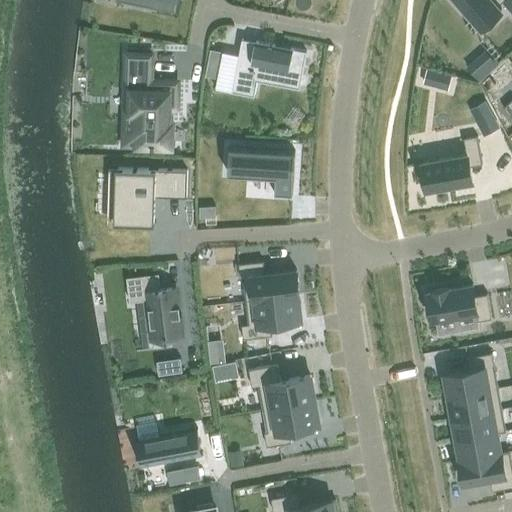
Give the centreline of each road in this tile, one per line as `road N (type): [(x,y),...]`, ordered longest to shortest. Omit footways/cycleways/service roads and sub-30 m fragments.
road 1 (residential): [(341,254),(372,453)]
road 2 (residential): [(352,35),(338,227)]
road 3 (residential): [(511,224),(341,254)]
road 4 (residential): [(352,35),(206,4)]
road 5 (residential): [(338,227),(189,235)]
road 6 (residential): [(372,453),(244,474)]
